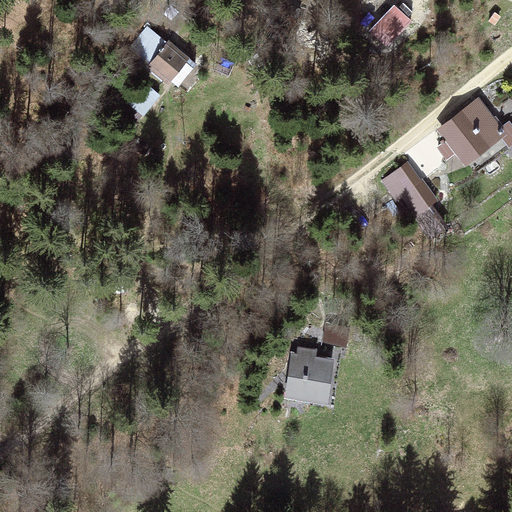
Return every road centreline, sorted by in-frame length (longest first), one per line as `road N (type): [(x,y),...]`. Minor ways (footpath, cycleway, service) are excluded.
road 1 (track): [(343,195),(0,453)]
road 2 (track): [(343,195),(511,63)]
